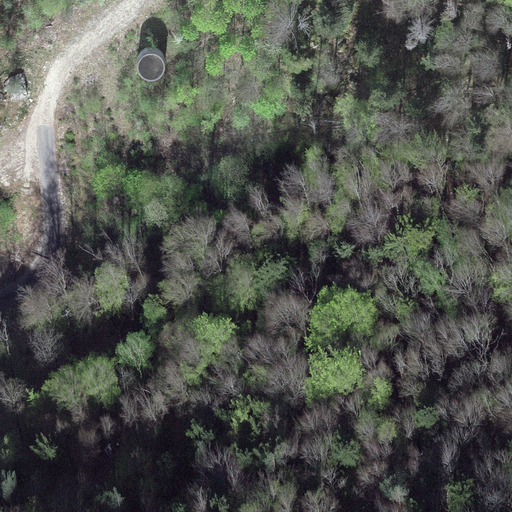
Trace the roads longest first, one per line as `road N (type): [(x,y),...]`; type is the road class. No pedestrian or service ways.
road 1 (trunk): [(261,511),(259,0)]
road 2 (track): [(0,298),(37,272),(55,235),(44,126),(60,75),(81,44),(131,0)]
